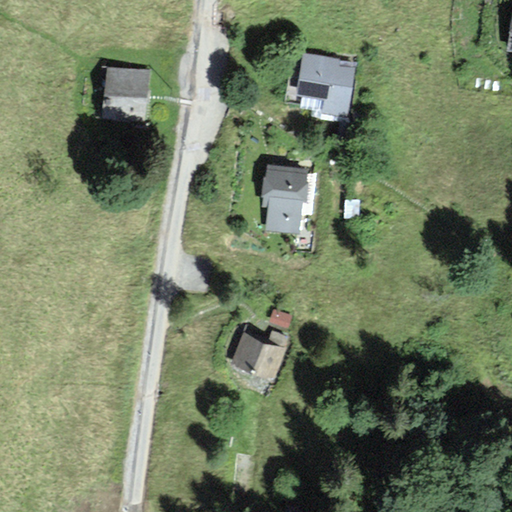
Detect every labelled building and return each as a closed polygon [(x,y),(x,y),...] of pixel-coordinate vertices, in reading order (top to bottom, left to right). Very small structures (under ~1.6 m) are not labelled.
[(511,0),(505,0),(497,35),(511,38),(511,0)] [(356,61),(303,47),(290,97),(343,110),(356,61)] [(145,60),(107,58),(104,114),(142,116),(145,60)] [(303,157),(264,156),(262,232),(301,233),(303,157)] [(293,314),(274,308),(271,320),(290,325),(293,314)] [(276,340),(243,328),(231,360),(264,372),(276,340)]
